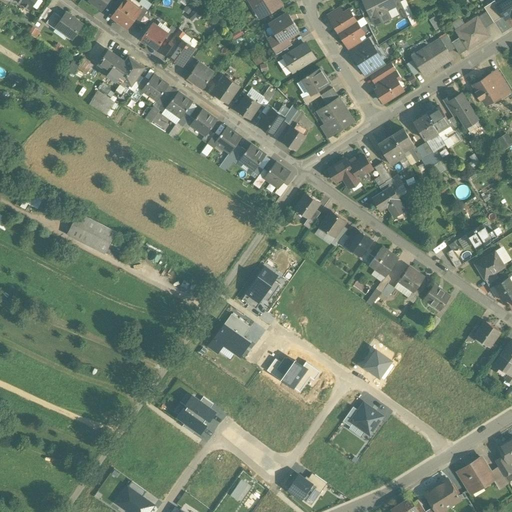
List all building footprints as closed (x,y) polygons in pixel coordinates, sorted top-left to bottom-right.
[(36,0),(15,0),(29,10),(36,0)] [(89,0),(103,9),(109,0),(89,0)] [(127,0),(124,0),(120,7),(112,17),(127,28),(130,24),(134,18),(141,9),(140,9),(127,0)] [(245,0),(256,19),(281,4),(278,0),(245,0)] [(363,0),(375,25),(384,21),(381,14),(383,14),(382,12),(394,6),(395,5),(392,0),(363,0)] [(399,0),(392,0),(395,5),(394,6),(397,12),(403,8),(400,2),(399,0)] [(511,0),(504,0),(497,5),(504,16),(505,19),(511,15),(511,17),(511,16),(511,0)] [(484,7),(493,22),(504,16),(497,5),(494,1),(484,7)] [(189,14),(187,17),(192,21),(199,14),(187,4),(183,8),(189,14)] [(148,10),(142,6),(140,9),(141,9),(134,18),(139,21),(148,10)] [(52,11),(46,7),(40,16),(45,20),(52,11)] [(339,8),(329,15),(332,20),(343,13),(339,8)] [(332,20),(331,21),(339,32),(356,22),(348,10),(343,13),(332,20)] [(486,11),(476,18),(478,21),(479,20),(484,28),(493,22),(486,11)] [(54,13),(46,24),(55,30),(57,28),(56,27),(62,19),(54,13)] [(83,25),(66,13),(62,19),(56,27),(57,28),(66,34),(67,37),(70,39),(73,38),(83,25)] [(287,14),(270,24),(279,38),(270,44),(277,54),(287,48),(292,45),(287,38),(297,31),(287,14)] [(135,28),(139,21),(134,18),(130,24),(135,28)] [(459,18),(453,22),(453,25),(456,30),(465,24),(462,19),(459,18)] [(476,18),(465,24),(456,30),(460,37),(468,49),(489,36),(484,28),(479,20),(478,21),(476,18)] [(356,22),(339,32),(346,44),(347,44),(358,37),(363,33),(356,22)] [(167,34),(152,24),(151,26),(150,26),(148,29),(149,29),(142,38),(157,48),(160,43),(161,43),(162,41),(163,40),(165,37),(167,34)] [(28,33),(36,38),(40,31),(32,26),(28,33)] [(172,27),(167,34),(165,37),(170,41),(177,30),(172,27)] [(170,41),(168,43),(173,47),(179,38),(180,38),(184,33),(178,29),(177,30),(170,41)] [(451,42),(446,34),(439,39),(448,52),(455,48),(451,42)] [(358,37),(347,44),(350,49),(351,48),(361,42),(358,37)] [(460,37),(451,42),(455,48),(459,54),(468,49),(460,37)] [(180,38),(179,38),(173,47),(168,54),(182,65),(194,48),(180,38)] [(361,42),(351,48),(354,54),(370,44),(367,38),(361,42)] [(439,39),(419,52),(420,55),(413,59),(421,70),(424,75),(435,68),(433,66),(449,55),(448,52),(439,39)] [(290,53),(283,57),(292,71),(314,58),(305,44),(290,53)] [(354,54),(353,55),(354,56),(364,71),(374,64),(378,70),(384,66),(372,47),(370,44),(354,54)] [(277,54),(274,56),(277,61),(283,57),(290,53),(287,48),(277,54)] [(125,62),(109,50),(100,63),(110,70),(107,74),(114,79),(120,69),(125,62)] [(86,55),(78,66),(85,71),(93,61),(86,55)] [(125,62),(120,69),(114,79),(121,84),(136,62),(129,57),(125,62)] [(72,74),(78,66),(68,59),(63,68),(72,74)] [(413,59),(406,64),(413,75),(421,70),(413,59)] [(136,62),(121,84),(125,86),(128,82),(131,84),(135,79),(137,76),(143,67),(136,62)] [(213,73),(198,63),(188,76),(203,87),(213,73)] [(374,64),(364,71),(368,77),(373,73),(378,70),(374,64)] [(378,70),(373,73),(378,80),(380,79),(389,74),(384,66),(378,70)] [(320,68),(302,80),(310,93),(311,94),(317,90),(329,83),(320,68)] [(79,69),(74,76),(88,86),(90,82),(98,87),(104,79),(97,74),(94,79),(79,69)] [(389,74),(380,79),(383,84),(394,77),(391,72),(389,74)] [(496,72),(488,77),(499,96),(498,96),(500,99),(510,93),(501,78),(500,78),(496,72)] [(167,85),(153,75),(149,82),(148,81),(147,83),(145,85),(142,90),(156,100),(159,95),(167,85)] [(239,85),(226,76),(213,93),(227,103),(239,85)] [(383,84),(375,89),(383,102),(402,90),(394,77),(383,84)] [(499,96),(488,77),(474,86),(477,91),(476,92),(475,95),(477,99),(481,99),(482,98),(485,104),(498,96),(499,96)] [(131,84),(129,87),(135,91),(140,83),(135,79),(131,84)] [(135,91),(134,92),(139,95),(142,90),(145,85),(141,82),(140,83),(135,91)] [(173,89),(167,85),(159,95),(165,99),(173,89)] [(261,96),(261,98),(268,103),(276,92),(268,87),(261,96)] [(261,98),(261,96),(248,88),(244,93),(247,95),(258,102),(261,98)] [(321,95),(320,95),(326,105),(338,98),(339,98),(333,88),(321,95)] [(178,93),(173,89),(165,99),(170,103),(172,99),(173,99),(178,93)] [(317,90),(311,94),(310,93),(302,98),(306,105),(320,95),(321,95),(317,90)] [(114,102),(97,91),(89,104),(106,115),(114,102)] [(191,102),(178,93),(173,99),(172,99),(170,103),(166,107),(167,108),(180,117),(180,118),(184,113),(185,111),(191,102)] [(477,120),(460,93),(450,100),(458,113),(466,127),(477,120)] [(159,95),(156,100),(152,105),(158,109),(165,99),(159,95)] [(258,102),(247,95),(237,109),(236,109),(249,119),(260,104),(258,102)] [(450,100),(448,97),(443,101),(453,116),(458,113),(450,100)] [(326,105),(320,109),(324,116),(321,118),(325,124),(320,127),(327,138),(353,121),(349,114),(346,115),(343,110),(345,109),(338,98),(326,105)] [(165,99),(158,109),(163,113),(167,108),(166,107),(170,103),(165,99)] [(292,105),(284,116),(285,117),(283,120),(288,123),(298,110),(292,105)] [(439,106),(426,114),(437,132),(450,124),(439,106)] [(167,108),(163,113),(177,122),(180,117),(167,108)] [(284,116),(272,108),(259,126),(273,135),(283,120),(285,117),(284,116)] [(216,120),(202,110),(198,117),(197,116),(195,118),(194,120),(192,123),(191,125),(205,135),(209,131),(216,120)] [(288,123),(292,127),(293,126),(294,128),(302,114),(298,110),(288,123)] [(184,113),(180,118),(180,117),(177,122),(183,126),(188,119),(189,117),(184,113)] [(426,114),(414,122),(424,140),(437,132),(426,114)] [(187,130),(191,125),(192,123),(188,119),(183,126),(187,130)] [(183,126),(177,122),(168,134),(174,139),(183,126)] [(463,133),(456,123),(450,127),(456,136),(463,133)] [(294,128),(293,126),(292,127),(282,142),(294,150),(305,135),(294,128)] [(241,137),(227,128),(222,134),(221,134),(219,137),(215,143),(229,153),(230,153),(233,148),(241,137)] [(403,128),(392,135),(403,152),(408,149),(416,162),(422,158),(416,148),(403,128)] [(205,135),(201,140),(207,144),(209,142),(214,134),(209,131),(205,135)] [(219,137),(214,134),(209,142),(213,145),(215,143),(219,137)] [(511,145),(505,134),(496,139),(503,151),(511,145)] [(403,152),(392,135),(377,144),(390,165),(405,155),(403,152)] [(427,141),(421,145),(427,155),(433,151),(427,141)] [(265,154),(251,144),(246,151),(243,155),(241,157),(239,160),(253,170),(254,171),(258,165),(265,154)] [(421,145),(416,148),(422,158),(427,155),(421,145)] [(205,147),(200,155),(204,157),(209,150),(205,147)] [(229,153),(219,167),(225,170),(237,154),(239,151),(233,148),(230,153),(229,153)] [(239,160),(241,157),(237,154),(225,170),(230,174),(239,160)] [(356,160),(355,158),(347,162),(357,178),(358,178),(373,168),(364,155),(356,160)] [(358,178),(357,178),(347,162),(345,159),(328,170),(333,176),(334,176),(336,180),(343,176),(349,186),(359,180),(358,178)] [(435,164),(440,172),(445,169),(440,161),(435,164)] [(290,171),(276,162),(271,169),(270,168),(268,172),(266,175),(264,177),(278,187),(278,188),(283,182),(290,171)] [(391,177),(382,162),(375,166),(386,182),(392,178),(391,177)] [(258,165),(254,171),(253,170),(250,175),(256,179),(261,172),(263,169),(258,165)] [(261,172),(256,179),(260,182),(264,177),(266,175),(261,172)] [(397,174),(391,177),(392,178),(398,188),(404,184),(397,174)] [(386,182),(379,186),(383,192),(391,187),(393,191),(398,188),(392,178),(386,182)] [(359,180),(349,186),(351,189),(360,183),(359,180)] [(283,182),(278,188),(278,187),(275,191),(281,195),(287,185),(283,182)] [(45,196),(29,187),(27,192),(28,193),(21,207),(26,210),(29,204),(38,209),(45,196)] [(393,191),(391,187),(383,192),(380,194),(374,198),(381,210),(388,206),(394,216),(404,210),(393,191)] [(320,204),(306,194),(295,209),(308,219),(309,219),(316,210),(320,204)] [(308,219),(304,225),(309,229),(320,213),(316,210),(309,219),(308,219)] [(346,222),(331,211),(320,227),(335,237),(343,226),(346,222)] [(116,232),(78,212),(67,234),(105,254),(116,232)] [(0,225),(6,229),(10,221),(0,215),(0,225)] [(482,224),(467,234),(473,243),(476,249),(492,239),(482,224)] [(343,226),(335,237),(340,241),(344,234),(348,229),(343,226)] [(372,240),(356,229),(350,238),(345,245),(352,250),(354,248),(362,254),(367,248),(372,240)] [(340,241),(337,244),(343,248),(345,245),(350,238),(344,234),(340,241)] [(467,234),(458,240),(464,249),(473,243),(467,234)] [(398,259),(382,247),(369,265),(385,277),(398,259)] [(362,254),(359,259),(364,262),(372,251),(367,248),(362,254)] [(461,265),(452,250),(446,253),(456,269),(461,265)] [(495,252),(475,264),(484,279),(495,272),(504,267),(495,252)] [(246,293),(258,302),(261,297),(263,299),(268,302),(280,285),(273,281),(277,276),(265,267),(246,293)] [(424,278),(409,267),(399,281),(414,292),(423,280),(424,278)] [(495,272),(484,279),(487,284),(499,277),(495,272)] [(385,277),(376,289),(381,293),(387,284),(390,280),(385,277)] [(511,282),(509,278),(492,289),(496,296),(499,294),(503,302),(511,296),(511,282)] [(427,283),(423,280),(414,292),(409,298),(414,302),(427,283)] [(394,288),(387,284),(381,293),(388,297),(394,288)] [(450,296),(434,285),(424,299),(440,310),(450,296)] [(372,306),(381,293),(376,289),(366,302),(372,306)] [(261,297),(258,302),(246,293),(242,299),(256,309),(263,299),(261,297)] [(243,337),(250,327),(232,314),(225,324),(243,337)] [(435,317),(428,326),(433,330),(440,320),(435,317)] [(500,331),(486,321),(481,328),(475,337),(488,347),(500,331)] [(243,337),(225,324),(208,346),(217,353),(223,345),(239,356),(249,341),(243,337)] [(476,325),(470,333),(475,337),(481,328),(476,325)] [(511,339),(511,340),(507,347),(501,355),(511,363),(511,339)] [(502,343),(496,352),(501,355),(507,347),(502,343)] [(379,377),(379,376),(390,362),(391,361),(377,350),(365,367),(379,377)] [(511,369),(511,363),(501,355),(495,363),(509,374),(511,369)] [(286,357),(282,363),(278,368),(286,374),(282,380),(300,392),(310,377),(314,380),(320,372),(306,362),(303,366),(295,361),(294,362),(286,357)] [(281,381),(282,380),(286,374),(278,368),(282,363),(275,359),(267,371),(281,381)] [(379,376),(384,380),(395,366),(390,362),(379,376)] [(196,428),(201,432),(206,425),(204,423),(207,418),(209,420),(215,412),(210,409),(199,402),(192,396),(187,404),(188,405),(185,410),(183,408),(178,416),(186,421),(196,428)] [(199,402),(210,409),(213,404),(203,397),(199,402)] [(383,416),(364,403),(358,411),(351,421),(353,423),(370,435),(383,416)] [(353,423),(351,421),(358,411),(353,407),(343,421),(350,427),(353,423)] [(196,428),(186,421),(182,426),(192,433),(196,428)] [(511,438),(498,447),(503,456),(507,463),(508,462),(511,459),(511,438)] [(507,463),(503,456),(495,461),(499,468),(505,476),(511,471),(511,468),(508,462),(507,463)] [(481,458),(458,473),(471,493),(493,479),(494,478),(491,473),(481,458)] [(505,476),(499,468),(491,473),(494,478),(493,479),(499,488),(508,482),(505,476)] [(299,475),(288,489),(306,502),(315,489),(317,488),(309,482),(299,475)] [(309,482),(317,488),(315,489),(320,493),(327,484),(314,475),(309,482)] [(448,479),(427,492),(426,495),(433,507),(436,511),(441,511),(461,500),(448,479)] [(128,487),(142,497),(146,492),(131,481),(128,487)] [(142,497),(128,487),(118,502),(131,511),(149,511),(154,505),(142,497)] [(409,498),(391,509),(393,511),(417,511),(412,503),(409,498)] [(425,511),(417,499),(412,503),(417,511),(425,511)]
